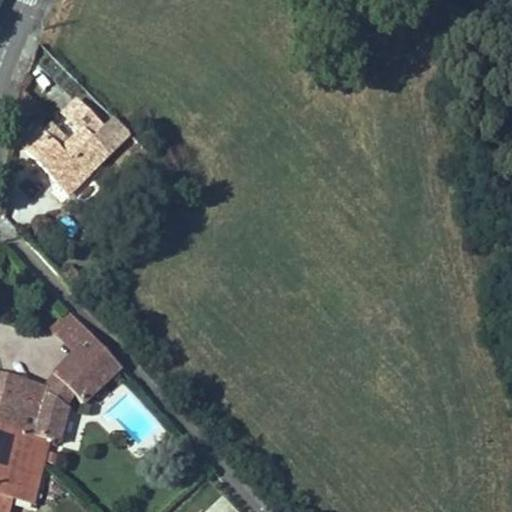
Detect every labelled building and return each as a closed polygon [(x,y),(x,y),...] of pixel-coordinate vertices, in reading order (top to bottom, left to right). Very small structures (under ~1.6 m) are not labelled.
[(85,94),(77,100),(101,126),(109,119),(85,94)] [(25,96),(21,117),(22,117),(41,112),(25,95),(25,96)] [(42,136),(40,134),(24,151),(68,195),(107,157),(129,136),(120,127),(114,121),(104,131),(77,103),(65,115),(81,131),(67,144),(52,127),(42,136)] [(24,151),(40,134),(34,128),(18,143),(24,151)] [(139,146),(130,155),(140,165),(149,157),(139,146)] [(62,275),(75,289),(81,283),(68,269),(62,275)] [(119,371),(67,314),(49,330),(71,353),(61,366),(52,376),(71,395),(82,404),(82,405),(119,371)] [(71,395),(52,376),(52,377),(44,391),(64,407),(71,395)] [(64,407),(44,391),(21,386),(0,380),(0,428),(47,442),(58,445),(64,420),(67,409),(64,407)] [(0,498),(31,506),(41,466),(45,449),(47,442),(0,428),(0,498)] [(221,496),(207,511),(208,511),(231,511),(234,508),(221,496)]
